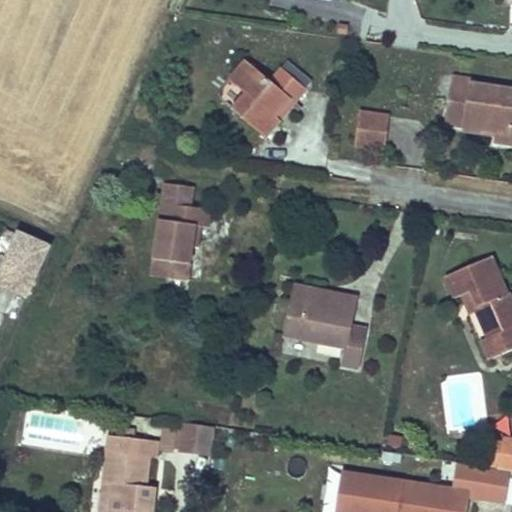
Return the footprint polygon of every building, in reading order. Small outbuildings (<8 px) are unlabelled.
[(277,117),(291,100),(296,104),(306,91),(282,70),(271,83),(247,62),(231,81),(247,95),(233,110),(266,138),(281,121),(277,117)] [(511,144),(511,90),(472,84),(473,80),(453,77),(445,123),(464,126),(463,129),(481,132),(481,130),(496,132),(496,135),(494,142),(511,144)] [(281,121),(296,104),(291,100),(277,117),(281,121)] [(386,146),(391,117),(360,112),(356,142),(371,144),(386,146)] [(208,229),(211,211),(189,208),(193,187),(165,183),(153,259),(169,262),(167,278),(186,282),(192,248),(195,227),(200,227),(208,229)] [(197,249),(200,227),(195,227),(192,248),(197,249)] [(32,296),(53,242),(21,229),(0,283),(32,296)] [(511,315),(511,316),(503,297),(509,295),(493,258),(448,277),(457,298),(463,295),(474,291),(479,305),(476,307),(478,312),(489,338),(490,339),(495,337),(503,355),(511,350),(511,315)] [(167,278),(169,262),(153,259),(150,276),(167,278)] [(359,369),(366,329),(352,326),(357,298),(339,294),(337,306),(326,304),(328,292),(296,286),(286,337),(346,348),(343,366),(359,369)] [(479,305),(474,291),(463,295),(470,309),(476,307),(479,305)] [(337,306),(339,294),(328,292),(326,304),(337,306)] [(511,315),(511,295),(511,294),(509,295),(503,297),(511,316),(511,315)] [(503,355),(495,337),(490,339),(489,338),(482,341),(490,361),(503,355)] [(180,450),(184,423),(178,422),(175,449),(180,450)] [(212,454),(216,428),(184,423),(180,450),(212,454)] [(146,487),(149,458),(157,458),(159,441),(135,439),(136,431),(120,430),(119,437),(110,436),(104,483),(115,485),(111,511),(153,511),(156,488),(146,487)] [(511,439),(504,438),(503,445),(498,469),(511,471),(511,439)] [(498,469),(503,445),(491,443),(486,468),(498,469)] [(510,473),(475,468),(457,465),(453,490),(471,493),(470,498),(505,503),(510,473)] [(397,511),(402,483),(336,472),(329,511),(397,511)] [(111,511),(115,485),(104,483),(101,511),(111,511)] [(467,511),(470,498),(471,493),(453,490),(402,483),(397,511),(467,511)]
